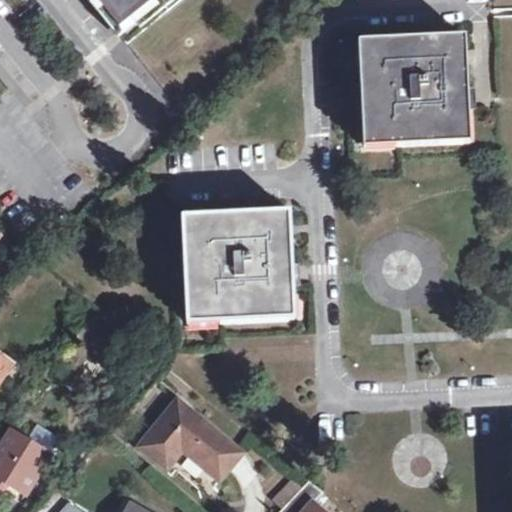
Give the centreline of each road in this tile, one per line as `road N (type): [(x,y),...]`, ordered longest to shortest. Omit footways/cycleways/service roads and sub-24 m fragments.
road 1 (residential): [(0,31),(90,151),(121,165),(153,153),(157,125),(49,0)]
road 2 (residential): [(511,394),(349,400),(327,377),(316,177)]
road 3 (residential): [(316,177),(314,51),(321,29),(386,0)]
road 4 (residential): [(316,177),(170,182)]
